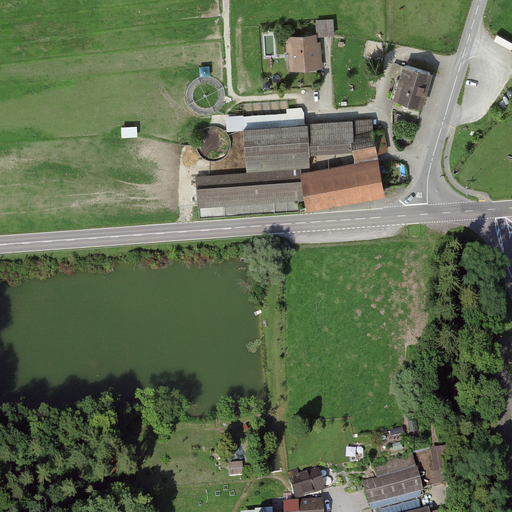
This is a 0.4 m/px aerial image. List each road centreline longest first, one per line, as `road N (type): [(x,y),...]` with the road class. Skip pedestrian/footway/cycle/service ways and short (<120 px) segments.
road 1 (primary): [(0,245),(429,213)]
road 2 (tertiary): [(429,213),(429,173),(480,0)]
